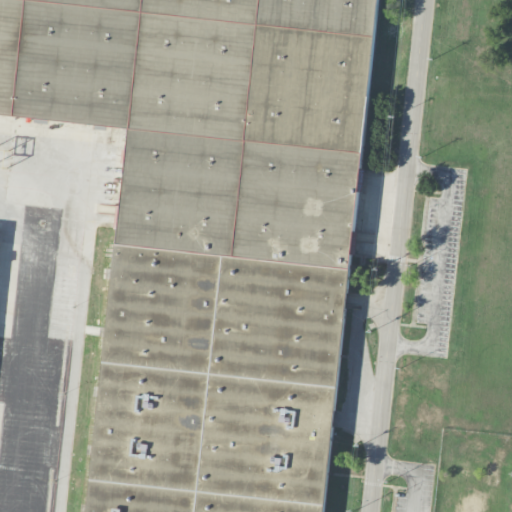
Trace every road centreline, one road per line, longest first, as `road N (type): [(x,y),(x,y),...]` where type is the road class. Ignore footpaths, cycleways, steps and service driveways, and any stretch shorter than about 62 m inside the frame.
road 1 (residential): [(366,511),(427,0)]
road 2 (residential): [(60,511),(97,182)]
